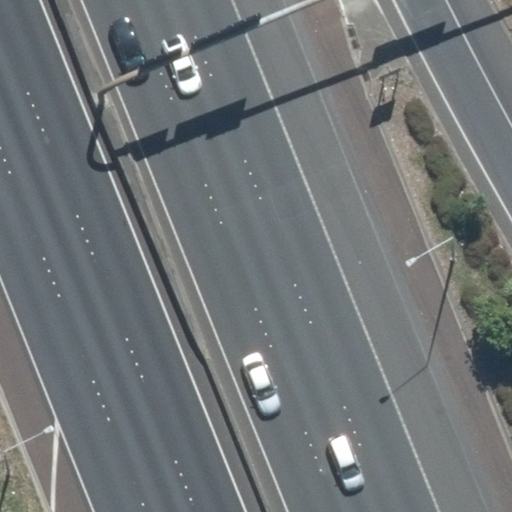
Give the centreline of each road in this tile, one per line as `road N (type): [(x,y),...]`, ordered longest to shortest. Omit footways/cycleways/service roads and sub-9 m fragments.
road 1 (motorway): [(136,0),(340,511)]
road 2 (motorway): [(195,511),(0,28)]
road 3 (motorway): [(425,0),(511,165)]
